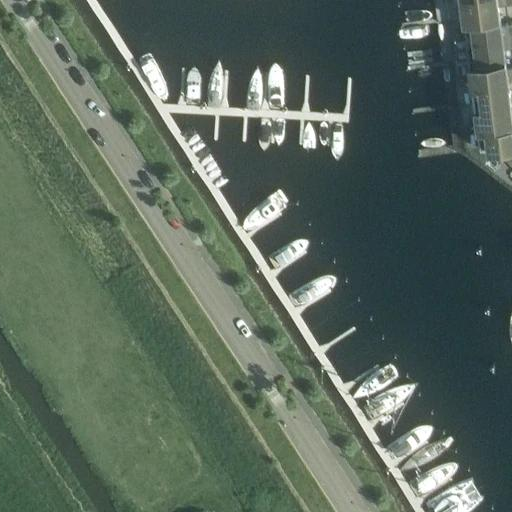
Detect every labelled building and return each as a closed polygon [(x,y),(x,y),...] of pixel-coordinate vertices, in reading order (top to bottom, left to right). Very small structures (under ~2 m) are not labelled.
[(511,0),(460,0),(463,20),(499,15),(498,5),(511,2),(511,0)] [(465,41),(511,34),(511,23),(500,25),(499,15),(463,20),(465,41)] [(468,63),(505,58),(503,48),(511,46),(511,34),(465,41),(468,63)] [(471,84),(511,78),(511,66),(506,68),(505,58),(468,63),(471,84)] [(474,105),(510,101),(509,91),(511,90),(511,78),(471,84),(474,105)] [(477,127),(511,122),(511,110),(510,101),(474,105),(477,127)] [(511,122),(477,127),(480,149),(511,144),(511,122)]
